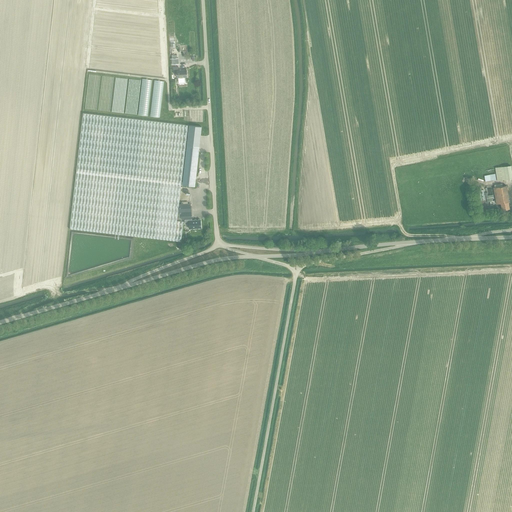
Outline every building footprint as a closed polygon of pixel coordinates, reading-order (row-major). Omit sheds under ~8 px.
[(173,75),(177,74),(177,78),(181,78),(187,77),(187,70),(179,70),(178,67),(172,67),(173,75)] [(191,204),(189,204),(179,204),(180,193),(188,125),(83,113),(70,229),(181,242),(184,221),(177,221),(178,213),(181,212),(181,220),(185,219),(185,223),(189,223),(189,229),(201,228),(200,220),(192,220),(192,219),(191,204)] [(187,145),(182,185),(195,186),(199,147),(187,145)] [(511,173),(511,166),(495,168),(497,181),(511,178),(511,173)] [(485,182),(496,180),(495,174),(484,176),(485,182)] [(494,188),(496,204),(501,203),(502,210),(509,209),(508,202),(509,202),(506,186),(502,186),(502,183),(494,185),(494,188)] [(486,196),(487,202),(492,201),(492,198),(493,198),(493,195),(488,196),(487,192),(485,193),(485,196),(486,196)]
